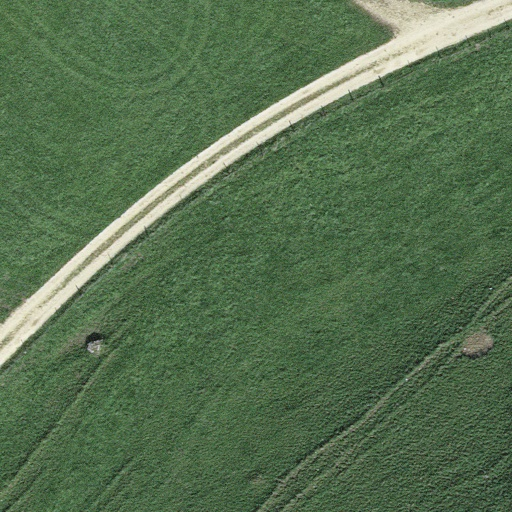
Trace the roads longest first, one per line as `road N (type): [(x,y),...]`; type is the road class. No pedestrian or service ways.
road 1 (track): [(394,52),(203,170),(94,260),(0,354)]
road 2 (track): [(510,0),(394,52)]
